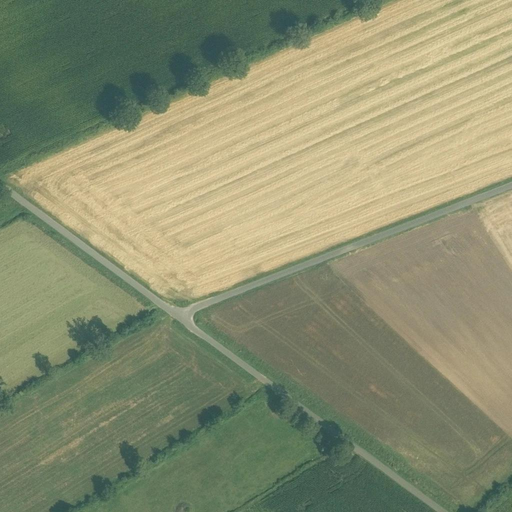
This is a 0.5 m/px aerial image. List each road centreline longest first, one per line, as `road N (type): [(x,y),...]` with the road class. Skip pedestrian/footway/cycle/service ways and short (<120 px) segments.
road 1 (unclassified): [(511,184),(190,309)]
road 2 (unclassified): [(190,309),(458,511)]
road 3 (unclassified): [(0,167),(190,309)]
